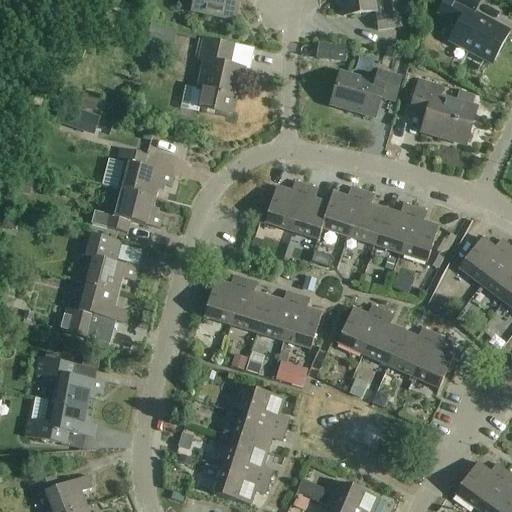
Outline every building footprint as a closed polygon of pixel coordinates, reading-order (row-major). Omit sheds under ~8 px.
[(194,0),(192,12),(235,21),(239,0),(194,0)] [(375,13),(373,0),(340,0),(343,17),(375,13)] [(481,0),(445,0),(438,14),(459,25),(449,43),(492,66),(509,34),(473,15),(481,0)] [(398,1),(374,4),(375,13),(377,32),(401,29),(398,1)] [(150,26),(145,44),(172,50),(176,32),(150,26)] [(241,89),(245,70),(229,66),(233,47),(203,40),(199,61),(204,62),(198,91),(202,92),(199,109),(230,116),(236,88),(241,89)] [(330,63),(331,48),(317,47),(316,62),(330,63)] [(394,103),(401,79),(378,73),(375,84),(339,74),(330,106),(374,119),(380,99),(394,103)] [(465,147),(476,110),(471,108),(455,103),(440,99),(443,89),(418,82),(409,113),(425,118),(421,133),(465,147)] [(458,95),(455,103),(471,108),(474,99),(458,95)] [(96,101),(88,98),(84,97),(80,109),(83,109),(92,113),(96,101)] [(62,105),(57,123),(96,135),(101,117),(62,105)] [(118,191),(155,200),(158,185),(170,188),(173,176),(144,168),(147,157),(120,150),(116,162),(125,164),(118,191)] [(115,199),(122,171),(108,168),(101,195),(115,199)] [(19,187),(30,190),(32,190),(36,176),(34,175),(23,172),(19,187)] [(291,233),(306,187),(294,183),(291,193),(276,188),(264,224),(291,233)] [(329,205),(315,201),(318,191),(306,187),(291,233),(318,242),(322,230),(321,230),(329,205)] [(347,239),(362,193),(350,189),(347,198),(332,194),(329,205),(321,230),(322,230),(347,239)] [(96,213),(93,226),(127,234),(130,223),(159,230),(162,218),(151,215),(155,200),(118,191),(111,217),(96,213)] [(373,247),(385,211),(371,206),(374,196),(362,193),(347,239),(373,247)] [(400,256),(415,210),(403,206),(400,216),(385,211),(373,247),(400,256)] [(415,210),(400,256),(426,264),(438,228),(423,223),(426,213),(415,210)] [(88,259),(81,285),(118,294),(122,280),(133,283),(137,270),(117,265),(122,244),(86,234),(80,256),(88,259)] [(481,287),(510,249),(500,241),(494,249),(482,240),(459,270),(481,287)] [(254,242),(250,253),(256,256),(258,256),(258,254),(261,246),(262,244),(258,243),(254,242)] [(503,304),(511,291),(511,250),(510,249),(481,287),(503,304)] [(314,253),(311,263),(327,268),(330,258),(314,253)] [(10,290),(14,276),(7,274),(3,273),(0,284),(0,287),(3,288),(10,290)] [(409,279),(399,275),(393,290),(404,294),(409,279)] [(230,326),(245,280),(233,277),(230,287),(215,282),(203,318),(230,326)] [(257,335),(268,298),(253,294),(256,284),(245,280),(230,326),(257,335)] [(310,298),(314,286),(304,282),(301,294),(310,298)] [(60,333),(87,340),(109,346),(112,334),(91,328),(93,317),(115,323),(123,325),(126,312),(114,309),(118,294),(81,285),(75,311),(67,309),(60,333)] [(511,310),(511,291),(503,304),(511,310)] [(283,343),(297,296),(286,293),(283,303),(268,298),(257,335),(283,343)] [(297,296),(283,343),(310,351),(321,314),(306,310),(309,300),(297,296)] [(0,317),(9,320),(12,308),(0,304),(0,317)] [(362,356),(382,312),(371,307),(367,316),(353,310),(337,345),(362,356)] [(388,368),(403,333),(389,327),(394,317),(382,312),(362,356),(388,368)] [(25,313),(23,320),(32,322),(34,315),(25,313)] [(413,379),(433,335),(421,330),(417,339),(403,333),(388,368),(413,379)] [(433,335),(413,379),(438,390),(454,356),(440,349),(444,340),(433,335)] [(97,370),(99,358),(84,356),(82,367),(97,370)] [(235,357),(231,369),(242,373),(246,361),(235,357)] [(39,360),(36,378),(53,381),(49,402),(94,410),(96,395),(101,396),(103,384),(73,378),(76,366),(48,361),(39,360)] [(250,363),(246,374),(258,378),(262,367),(250,363)] [(297,389),(303,370),(282,364),(276,383),(297,389)] [(239,416),(285,431),(289,419),(279,416),(284,401),(248,389),(239,416)] [(384,412),(389,400),(378,395),(372,406),(378,409),(384,412)] [(91,425),(94,410),(49,402),(45,424),(28,421),(25,439),(33,440),(86,450),(88,438),(93,439),(95,426),(91,425)] [(44,422),(46,407),(34,406),(32,421),(44,422)] [(232,425),(235,417),(227,414),(224,423),(232,425)] [(281,442),(285,431),(239,416),(231,442),(267,454),(272,439),(281,442)] [(182,435),(177,448),(189,452),(193,438),(182,435)] [(262,468),(267,454),(231,442),(222,469),(268,483),(272,472),(262,468)] [(190,469),(193,461),(182,457),(179,465),(190,469)] [(477,511),(505,473),(496,466),(490,474),(477,465),(455,496),(477,511)] [(265,495),(268,483),(222,469),(214,495),(250,507),(255,492),(265,495)] [(511,477),(505,473),(477,511),(510,511),(511,511),(511,489),(510,488),(511,485),(511,477)] [(46,511),(75,511),(86,508),(80,493),(91,489),(87,477),(59,488),(54,477),(28,487),(33,499),(41,496),(46,511)] [(322,505),(327,492),(303,482),(297,494),(322,505)] [(333,511),(336,511),(374,511),(379,500),(345,485),(333,511)] [(299,499),(294,509),(300,511),(304,511),(308,504),(299,499)]
